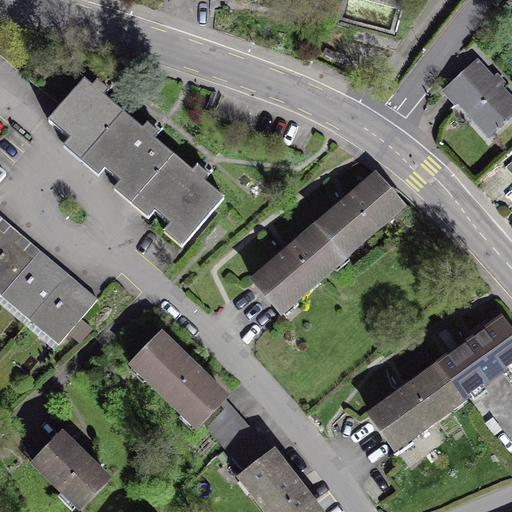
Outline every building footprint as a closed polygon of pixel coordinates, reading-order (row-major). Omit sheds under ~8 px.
[(16,23),(0,41),(0,50),(60,100),(80,76),(16,23)] [(511,124),(511,107),(482,72),(448,101),(487,146),(511,124)] [(61,152),(77,165),(120,114),(85,85),(52,124),(71,140),(61,152)] [(113,194),(129,207),(171,156),(120,114),(77,165),(96,181),(106,169),(122,182),(113,194)] [(171,156),(129,207),(149,224),(158,214),(172,225),(165,233),(186,250),(226,202),(171,156)] [(380,169),(321,220),(348,252),(407,201),(380,169)] [(321,220),(258,274),(288,306),(348,252),(321,220)] [(0,239),(9,229),(0,221),(0,239)] [(0,239),(0,297),(38,255),(9,229),(0,239)] [(0,297),(0,298),(28,324),(67,280),(38,255),(0,297)] [(28,324),(57,349),(96,305),(67,280),(28,324)] [(503,371),(511,364),(511,327),(501,312),(443,352),(472,393),(503,371)] [(223,399),(159,336),(130,365),(195,428),(223,399)] [(443,352),(372,402),(401,442),(472,393),(443,352)] [(511,364),(503,371),(511,384),(511,364)] [(230,408),(207,427),(224,449),(248,429),(230,408)] [(264,449),(248,429),(224,449),(241,469),(264,449)] [(76,511),(111,481),(65,432),(29,464),(73,511),(76,511)] [(310,511),(271,457),(241,479),(264,511),(310,511)]
